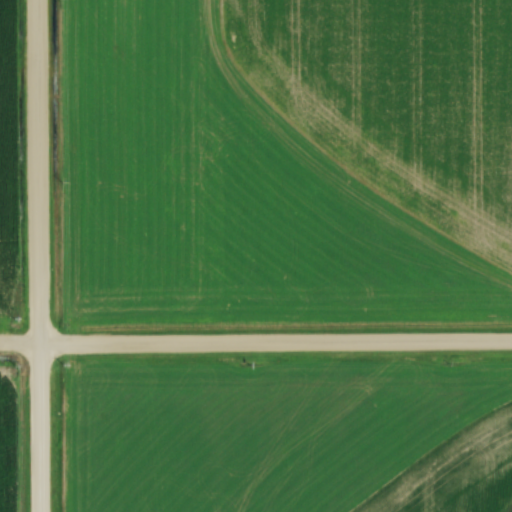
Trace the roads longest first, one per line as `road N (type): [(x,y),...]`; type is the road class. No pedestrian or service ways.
road 1 (tertiary): [(38,511),(36,0)]
road 2 (residential): [(0,346),(511,345)]
